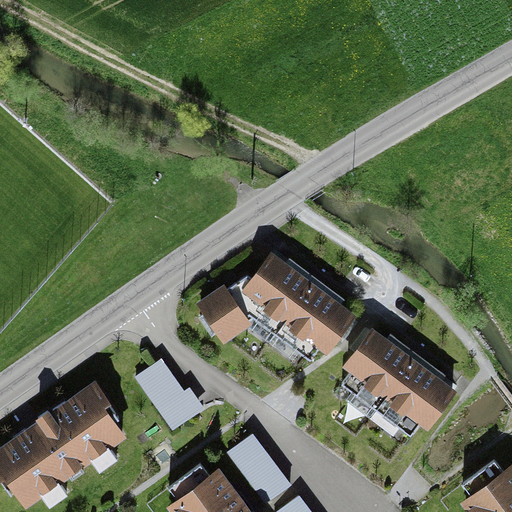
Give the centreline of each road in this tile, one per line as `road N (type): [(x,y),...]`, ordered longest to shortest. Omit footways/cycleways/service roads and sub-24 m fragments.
road 1 (unclassified): [(0,390),(326,162),(511,55)]
road 2 (track): [(0,7),(91,57),(326,162)]
